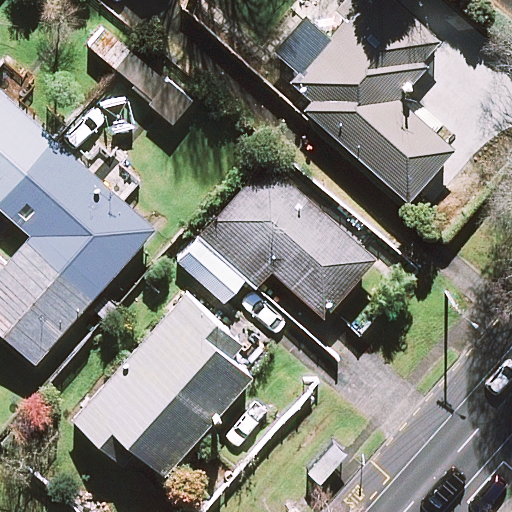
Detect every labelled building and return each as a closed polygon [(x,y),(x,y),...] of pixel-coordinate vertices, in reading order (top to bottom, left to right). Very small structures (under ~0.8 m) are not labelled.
[(293,0),(290,3),(286,0),(205,0),(190,18),(279,94),(292,79),(314,97),(306,107),(406,195),(451,144),(393,94),(440,41),(392,0),(344,0),(336,10),(324,0),(293,0)] [(105,24),(84,48),(168,122),(189,98),(105,24)] [(152,224),(0,90),(0,205),(30,232),(0,266),(0,328),(33,358),(152,224)] [(373,255),(265,160),(201,233),(256,281),(270,266),(322,312),(373,255)] [(238,340),(191,297),(178,311),(173,306),(73,417),(121,460),(134,445),(162,470),(250,372),(228,352),(238,340)]
